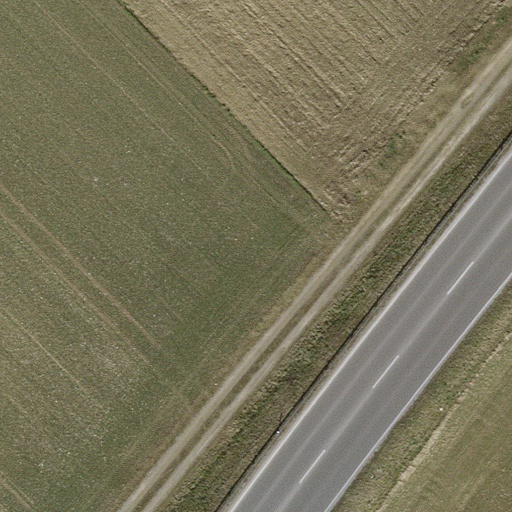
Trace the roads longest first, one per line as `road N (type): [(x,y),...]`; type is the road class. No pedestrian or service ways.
road 1 (track): [(511,40),(124,511)]
road 2 (primary): [(284,511),(511,226)]
